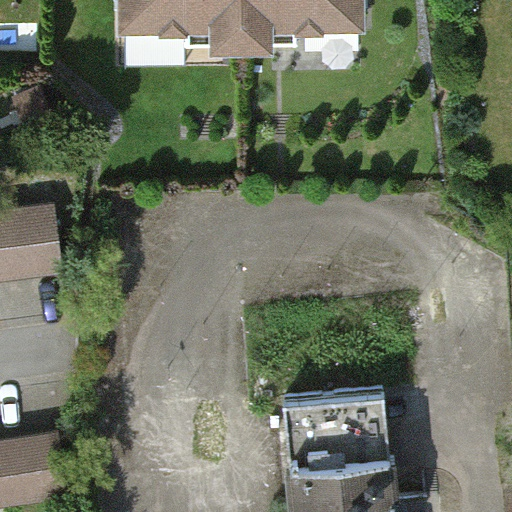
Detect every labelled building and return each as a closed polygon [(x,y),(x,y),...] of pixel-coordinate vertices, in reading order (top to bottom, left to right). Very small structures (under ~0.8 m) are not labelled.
[(119,0),(120,24),(206,23),(206,34),(230,34),(229,0),(119,0)] [(229,0),(230,34),(255,34),(255,22),(356,21),(356,0),(229,0)] [(51,210),(0,215),(0,275),(57,269),(51,210)] [(274,394),(281,511),(394,511),(387,387),(274,394)] [(0,439),(0,508),(61,501),(53,434),(0,439)]
